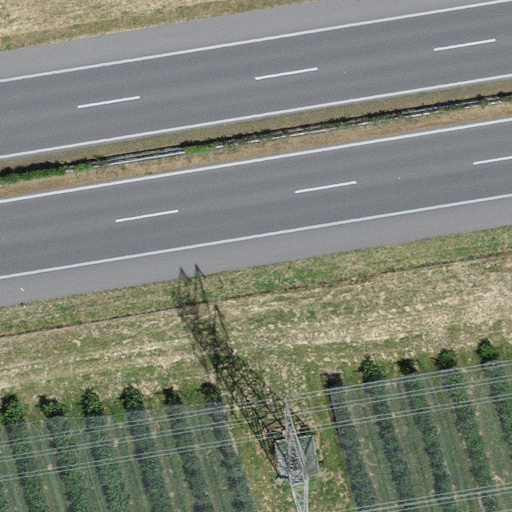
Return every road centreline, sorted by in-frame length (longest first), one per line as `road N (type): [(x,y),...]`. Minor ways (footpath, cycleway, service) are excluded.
road 1 (motorway): [(0,240),(511,158)]
road 2 (motorway): [(511,38),(0,120)]
